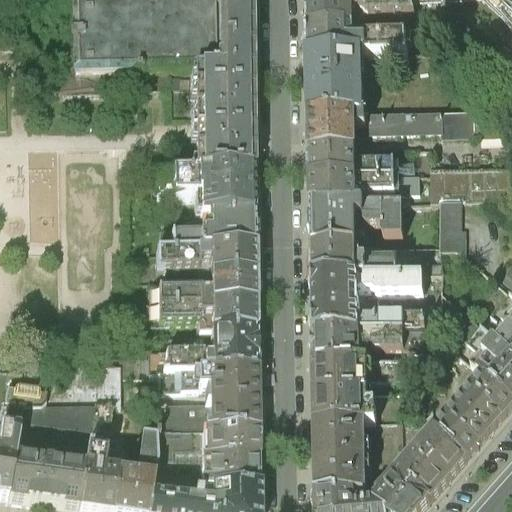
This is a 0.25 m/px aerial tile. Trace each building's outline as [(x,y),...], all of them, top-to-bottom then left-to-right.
[(251,0),(192,0),(192,4),(216,4),(216,13),(215,13),(215,26),(212,27),(213,74),(193,75),(194,95),(253,94),(253,71),(252,41),(252,35),(252,8),(251,0)] [(309,6),(309,31),(370,31),(369,22),(417,21),(408,8),(403,0),(309,1),(309,6)] [(511,0),(403,0),(408,8),(486,4),(511,26),(511,0)] [(216,4),(192,4),(193,7),(74,9),(74,40),(69,40),(69,47),(58,47),(59,97),(105,97),(105,88),(104,88),(104,77),(152,76),(166,76),(193,75),(213,74),(212,27),(215,26),(215,13),(216,13),(216,4)] [(310,56),(310,62),(361,61),(407,60),(407,43),(369,43),(370,31),(309,31),(310,56)] [(363,122),(361,61),(310,62),(311,94),(312,123),(363,122)] [(166,76),(152,76),(152,91),(166,91),(166,76)] [(253,113),(253,94),(194,95),(194,119),(254,119),(253,113)] [(492,118),(442,119),(442,140),(442,144),(508,140),(492,118)] [(254,133),(254,119),(194,119),(194,134),(194,148),(254,147),(254,133)] [(312,151),(312,159),(357,158),(357,150),(357,135),(363,135),(365,142),(442,140),(442,119),(363,122),(312,123),(312,130),(312,151)] [(254,147),(194,148),(195,179),(254,175),(254,153),(254,147)] [(313,180),(313,185),(396,183),(396,169),(358,169),(357,158),(312,159),(313,180)] [(511,174),(448,176),(434,176),(434,210),(442,209),(462,209),(511,207),(511,174)] [(171,180),(156,180),(157,202),(199,202),(199,223),(207,223),(256,222),(255,184),(254,175),(195,179),(171,180)] [(313,190),(313,212),(359,211),(359,199),(421,198),(420,183),(396,183),(313,185),(313,190)] [(313,217),(314,255),(356,254),(360,254),(359,223),(365,223),(365,231),(383,230),(383,242),(404,241),(403,209),(359,211),(313,212),(313,217)] [(462,209),(442,209),(443,260),(469,259),(468,239),(462,239),(462,209)] [(256,222),(207,223),(209,238),(174,239),(174,257),(257,256),(257,249),(256,222)] [(314,280),(314,285),(424,283),(427,284),(426,268),(366,269),(364,264),(357,264),(356,254),(314,255),(314,280)] [(257,263),(257,256),(174,257),(157,257),(158,272),(201,272),(201,284),(257,284),(257,263)] [(315,325),(315,339),(444,338),(444,322),(379,324),(374,326),(361,326),(360,298),(373,298),(379,301),(425,302),(424,283),(314,285),(315,298),(315,312),(315,325)] [(258,306),(257,284),(201,284),(201,294),(159,296),(160,313),(258,312),(258,306)] [(483,333),(511,357),(511,301),(483,333)] [(483,383),(511,404),(511,357),(483,333),(451,306),(451,335),(482,362),(473,373),(483,383)] [(258,318),(258,312),(160,313),(160,330),(203,330),(203,341),(258,340),(258,318)] [(315,344),(316,370),(360,370),(360,357),(444,356),(444,338),(315,339),(315,344)] [(259,355),(258,340),(203,341),(204,359),(149,360),(149,379),(161,380),(259,378),(259,371),(259,355)] [(149,360),(120,360),(120,370),(121,379),(149,379),(149,360)] [(43,413),(86,413),(86,370),(49,371),(45,395),(43,413)] [(316,403),(316,420),(366,420),(366,386),(402,386),(402,370),(360,370),(316,370),(316,385),(316,403)] [(259,378),(161,380),(162,399),(214,395),(215,419),(188,421),(187,413),(166,413),(168,441),(210,440),(260,440),(260,418),(259,409),(259,399),(259,378)] [(438,437),(470,465),(495,438),(511,418),(511,404),(483,383),(438,437)] [(43,413),(45,395),(17,389),(17,394),(8,394),(0,440),(0,505),(11,507),(16,467),(23,414),(43,413)] [(16,467),(89,475),(98,411),(86,413),(43,413),(23,414),(16,467)] [(120,511),(124,482),(128,445),(109,443),(114,411),(98,411),(89,475),(83,511),(120,511)] [(368,498),(366,420),(316,420),(316,464),(317,499),(354,498),(368,498)] [(401,478),(433,507),(449,487),(470,465),(438,437),(401,478)] [(210,440),(168,441),(169,467),(175,467),(175,457),(210,457),(210,440)] [(260,440),(210,440),(210,457),(210,466),(259,465),(260,446),(260,440)] [(138,482),(124,482),(120,511),(153,511),(154,505),(156,490),(159,475),(160,444),(143,444),(138,482)] [(259,465),(210,466),(205,467),(204,479),(159,475),(156,490),(215,496),(258,498),(258,490),(259,465)] [(41,511),(83,511),(89,475),(16,467),(11,507),(41,511)] [(377,509),(378,511),(428,511),(433,507),(401,478),(376,504),(377,509)] [(258,511),(258,508),(258,498),(215,496),(214,511),(213,511),(154,505),(153,511),(258,511)] [(317,511),(378,511),(377,509),(354,509),(354,498),(317,499),(317,511)]
